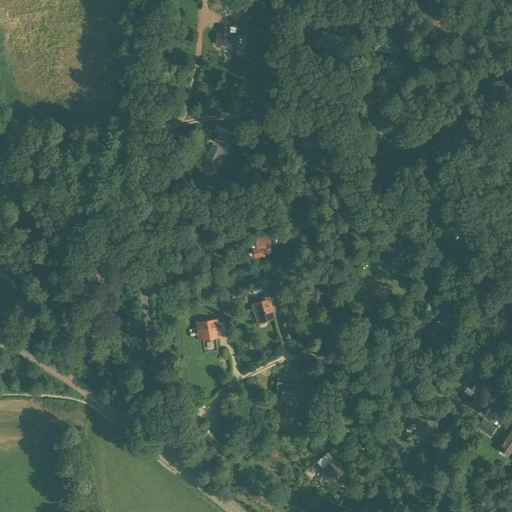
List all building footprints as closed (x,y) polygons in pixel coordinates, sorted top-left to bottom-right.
[(217,45),(238,45),(238,34),(228,33),(228,29),(223,28),(223,33),(217,33),(217,45)] [(340,36),(321,30),(318,42),(337,48),(340,36)] [(376,40),(375,50),(395,53),(396,43),(376,40)] [(389,111),(384,104),(378,109),(381,113),(373,119),(383,132),(395,123),(387,112),(389,111)] [(303,145),(317,143),(314,121),(300,123),(303,145)] [(216,124),(214,130),(224,133),(226,127),(216,124)] [(213,141),(223,146),(227,138),(217,133),(213,141)] [(204,161),(215,166),(219,155),(225,158),(227,152),(212,145),(204,161)] [(473,228),(458,214),(449,223),(464,237),(473,228)] [(257,249),(252,250),(255,258),(264,256),(262,248),(270,245),(268,234),(254,238),(257,249)] [(390,250),(379,262),(393,275),(404,263),(390,250)] [(418,268),(414,273),(423,281),(428,276),(418,268)] [(321,305),(323,288),(324,282),(313,281),(310,303),(321,305)] [(253,304),(256,319),(272,316),(269,300),(253,304)] [(433,321),(442,330),(453,318),(444,310),(448,306),(443,301),(436,308),(441,313),(433,321)] [(202,331),(203,337),(214,335),(214,329),(217,328),(216,320),(196,323),(198,331),(202,331)] [(472,359),(478,366),(481,362),(475,356),(472,359)] [(474,372),(465,386),(475,392),(484,379),(474,372)] [(279,399),(295,402),(297,390),(298,383),(286,381),(287,379),(283,379),(282,382),(277,381),(275,392),(280,393),(279,399)] [(433,438),(437,422),(418,418),(415,434),(433,438)] [(496,426),(484,418),(477,427),(482,430),(490,436),(496,426)] [(511,451),(511,430),(510,429),(499,445),(511,453),(511,451)] [(357,455),(364,449),(359,445),(353,450),(357,455)] [(333,459),(322,469),(332,481),(344,471),(333,459)] [(442,462),(441,469),(453,471),(454,464),(442,462)] [(391,468),(384,470),(387,477),(393,474),(391,468)]
